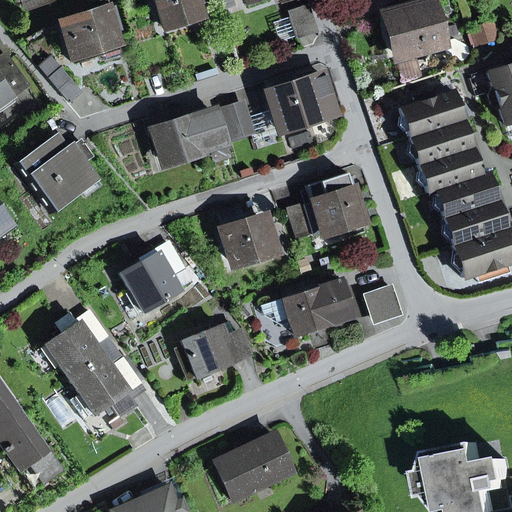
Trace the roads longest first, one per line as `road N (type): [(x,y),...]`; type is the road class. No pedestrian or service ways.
road 1 (residential): [(429,327),(170,440),(58,511)]
road 2 (residential): [(0,306),(111,235),(367,143)]
road 3 (residential): [(336,49),(84,128)]
road 4 (residential): [(429,327),(367,143)]
